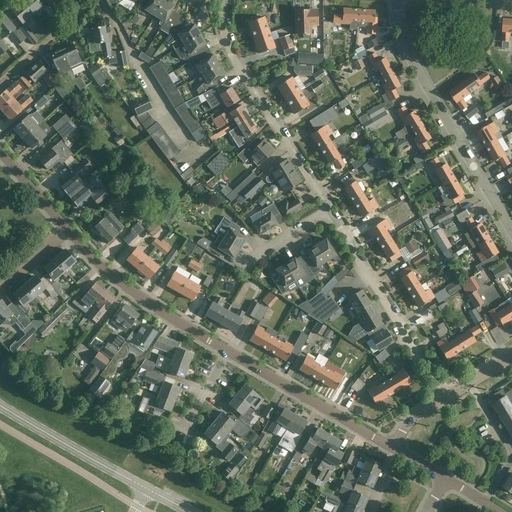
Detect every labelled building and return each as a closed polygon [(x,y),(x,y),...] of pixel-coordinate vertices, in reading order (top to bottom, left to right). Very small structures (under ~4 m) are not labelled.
[(36,0),(23,0),(22,2),(33,15),(38,21),(52,9),(44,0),(37,0),(36,0)] [(105,0),(112,11),(121,2),(121,0),(131,0),(135,2),(138,1),(138,0),(105,0)] [(154,17),(164,0),(150,0),(148,4),(143,1),(136,12),(145,17),(148,13),(154,17)] [(164,0),(154,17),(160,20),(159,25),(161,27),(174,12),(172,10),(174,6),(164,0)] [(33,15),(22,2),(12,10),(23,23),(33,15)] [(318,25),(317,9),(296,10),(297,35),(303,34),(303,38),(311,38),(310,25),(318,25)] [(357,22),(358,22),(359,10),(343,9),(342,16),(333,15),(333,23),(350,25),(350,30),(357,30),(357,22)] [(375,11),(359,10),(358,22),(367,23),(366,34),(376,35),(377,17),(374,17),(375,11)] [(161,27),(159,30),(169,35),(171,32),(180,26),(181,26),(180,23),(178,22),(181,16),(174,12),(161,27)] [(4,16),(0,19),(0,32),(5,38),(10,33),(20,45),(25,41),(28,38),(19,28),(16,30),(4,16)] [(254,39),(269,34),(264,18),(248,23),(254,39)] [(511,20),(503,20),(502,40),(508,41),(509,32),(511,32),(511,20)] [(33,35),(24,24),(19,28),(28,38),(33,45),(38,41),(48,33),(42,27),(33,35)] [(102,27),(101,24),(95,25),(94,28),(93,29),(94,36),(86,37),(88,48),(101,46),(103,58),(108,57),(110,64),(117,63),(117,67),(128,66),(127,62),(125,51),(115,53),(115,51),(112,52),(109,33),(107,34),(105,27),(102,27)] [(183,45),(200,35),(194,25),(183,31),(180,26),(171,32),(169,35),(165,41),(169,44),(175,41),(180,39),(183,45)] [(274,49),(269,34),(254,39),(259,55),(274,49)] [(294,47),(289,34),(278,38),(285,57),(294,53),(294,47)] [(183,45),(179,47),(183,55),(188,63),(199,56),(196,51),(206,45),(200,35),(183,45)] [(0,41),(0,55),(9,48),(2,40),(0,41)] [(71,71),(71,70),(83,65),(73,44),(61,49),(71,71)] [(49,72),(50,73),(55,79),(60,76),(66,72),(80,91),(83,88),(86,92),(89,90),(79,77),(76,79),(71,70),(71,71),(61,49),(51,54),(50,54),(42,58),(48,66),(46,68),(49,72)] [(312,54),(298,52),(297,63),(311,64),(312,54)] [(382,78),(392,73),(385,58),(381,60),(377,52),(368,57),(376,72),(379,71),(382,77),(382,78)] [(151,59),(141,53),(138,58),(148,64),(151,59)] [(199,56),(188,63),(193,71),(198,78),(202,75),(219,65),(212,55),(202,61),(199,56)] [(360,59),(354,63),(358,71),(365,67),(361,60),(360,59)] [(38,62),(26,73),(29,76),(29,77),(33,82),(42,74),(44,76),(49,72),(46,68),(44,69),(43,69),(38,62)] [(149,68),(152,74),(163,67),(159,62),(149,68)] [(111,85),(97,64),(88,70),(100,88),(104,85),(107,88),(111,85)] [(225,75),(219,65),(202,75),(205,81),(202,85),(196,90),(200,96),(202,95),(206,92),(217,87),(214,81),(225,75)] [(312,67),(294,66),(294,72),(297,76),(312,76),(312,67)] [(155,79),(166,72),(163,67),(152,74),(155,79)] [(316,82),(322,78),(328,74),(324,69),(312,76),(316,82)] [(158,84),(169,78),(166,72),(155,79),(158,84)] [(57,83),(55,79),(50,73),(42,79),(49,89),(57,83)] [(400,87),(392,73),(382,78),(382,77),(379,79),(383,86),(391,102),(399,98),(395,90),(400,87)] [(476,74),(463,84),(470,93),(491,78),(487,73),(479,78),(476,74)] [(31,86),(26,80),(23,76),(18,81),(26,90),(31,86)] [(291,77),(277,86),(286,100),(300,91),(293,80),(291,77)] [(502,85),(497,77),(491,81),(497,89),(502,85)] [(158,84),(162,89),(172,83),(169,78),(158,84)] [(323,87),(319,81),(310,87),(314,93),(323,87)] [(0,109),(2,111),(14,100),(11,97),(21,88),(16,83),(0,96),(0,109)] [(165,94),(175,88),(172,83),(162,89),(165,94)] [(58,84),(53,87),(59,95),(64,91),(58,84)] [(463,99),(470,93),(463,84),(450,94),(463,111),(468,106),(463,99)] [(220,92),(217,87),(206,92),(202,95),(211,109),(223,101),(228,108),(238,101),(231,89),(226,91),(225,89),(220,92)] [(168,99),(178,93),(175,88),(165,94),(168,99)] [(300,91),(286,100),(295,115),(309,106),(300,91)] [(171,104),(181,98),(178,93),(168,99),(171,104)] [(481,100),(488,108),(495,103),(488,94),(481,100)] [(18,104),(14,100),(2,111),(10,120),(32,101),(27,96),(18,104)] [(48,101),(43,96),(33,105),(38,110),(48,101)] [(184,103),(181,98),(171,104),(174,110),(184,103)] [(148,100),(130,109),(134,115),(136,118),(147,112),(153,109),(148,100)] [(190,111),(188,108),(184,103),(174,110),(180,118),(190,111)] [(363,124),(385,111),(381,104),(366,111),(367,113),(358,118),(361,125),(363,124)] [(474,105),(463,113),(469,120),(473,126),(479,123),(474,116),(479,112),(474,105)] [(237,126),(238,127),(250,119),(242,106),(225,116),(224,114),(212,121),(218,130),(233,120),(237,126)] [(496,112),(492,106),(483,111),(487,118),(496,112)] [(313,130),(337,118),(332,107),(308,119),(313,130)] [(413,131),(422,125),(414,112),(409,115),(404,107),(396,112),(405,126),(404,127),(403,129),(395,134),(398,139),(412,131),(413,131)] [(193,116),(190,111),(180,118),(183,123),(193,116)] [(389,119),(385,111),(363,124),(369,135),(375,132),(372,128),(389,119)] [(28,117),(14,129),(23,139),(36,126),(43,120),(35,112),(34,113),(33,114),(32,114),(30,115),(29,115),(28,117)] [(97,120),(91,112),(84,117),(90,125),(97,120)] [(156,124),(147,112),(136,118),(144,129),(146,131),(156,124)] [(144,129),(136,118),(134,115),(129,119),(138,130),(139,129),(141,131),(144,129)] [(197,121),(193,116),(183,123),(187,128),(197,121)] [(52,126),(56,131),(57,131),(67,122),(63,117),(52,126)] [(70,119),(67,122),(57,131),(56,131),(63,139),(77,128),(70,119)] [(237,126),(228,132),(238,148),(245,144),(242,139),(244,137),(257,130),(256,129),(250,120),(250,119),(238,127),(237,126)] [(190,133),(200,126),(197,121),(187,128),(190,133)] [(150,128),(146,131),(150,136),(161,127),(157,122),(156,123),(156,124),(150,128)] [(487,147),(497,141),(493,135),(499,131),(494,123),(478,132),(487,147)] [(331,143),(330,143),(327,138),(333,134),(327,125),(312,135),(321,150),(331,143)] [(422,125),(413,131),(416,137),(413,139),(423,155),(430,150),(425,143),(431,139),(422,125)] [(36,126),(23,139),(31,148),(45,136),(36,126)] [(207,136),(200,126),(190,133),(197,142),(207,136)] [(122,135),(116,127),(112,130),(117,136),(113,139),(119,147),(125,142),(121,136),(122,135)] [(154,141),(165,132),(161,127),(150,136),(154,141)] [(212,142),(226,133),(224,129),(209,137),(212,142)] [(168,137),(165,132),(154,141),(157,146),(168,137)] [(331,143),(321,150),(330,164),(334,161),(340,170),(345,166),(335,150),(347,142),(343,135),(330,143),(331,143)] [(172,142),(168,137),(157,146),(161,151),(172,142)] [(410,150),(403,139),(391,145),(398,157),(410,150)] [(259,145),(254,140),(237,155),(244,162),(249,157),(257,166),(274,151),(264,140),(259,145)] [(54,148),(39,160),(41,162),(40,163),(42,166),(44,166),(48,170),(58,162),(61,165),(73,155),(67,148),(66,149),(60,143),(61,141),(57,145),(53,147),(54,148)] [(510,165),(497,141),(487,147),(496,162),(500,160),(505,168),(510,165)] [(176,147),(172,142),(161,151),(165,156),(176,147)] [(180,152),(176,147),(165,156),(168,161),(180,152)] [(229,162),(220,153),(206,166),(215,175),(229,162)] [(361,166),(366,173),(376,167),(379,172),(386,167),(379,155),(361,166)] [(350,163),(353,168),(364,162),(361,157),(350,163)] [(85,182),(86,182),(87,181),(81,174),(91,166),(86,159),(79,164),(75,159),(67,166),(73,173),(60,184),(69,195),(85,182)] [(443,184),(453,177),(446,165),(441,167),(436,159),(430,162),(443,184)] [(276,179),(293,169),(288,160),(276,166),(276,168),(271,171),(269,173),(270,175),(266,178),(266,180),(267,182),(270,183),(276,179)] [(301,182),(293,169),(276,179),(283,192),(301,182)] [(253,172),(241,182),(246,188),(257,177),(253,172)] [(243,191),(240,193),(247,200),(263,183),(257,177),(246,188),(243,191)] [(354,201),(363,195),(352,177),(344,182),(346,186),(345,187),(354,201)] [(463,194),(453,177),(443,184),(443,185),(438,188),(442,195),(447,192),(455,205),(464,199),(462,195),(463,194)] [(85,182),(69,195),(78,207),(90,197),(97,205),(108,196),(101,187),(98,186),(95,185),(92,186),(90,187),(86,182),(85,182)] [(205,192),(200,183),(193,188),(198,196),(205,192)] [(243,191),(238,186),(232,191),(226,197),(231,202),(240,193),(243,191)] [(268,200),(263,195),(257,202),(261,207),(268,200)] [(363,195),(354,201),(363,216),(378,207),(374,199),(368,203),(363,195)] [(302,207),(297,199),(288,204),(287,202),(279,207),(285,217),(302,207)] [(279,214),(273,204),(261,211),(263,217),(252,224),(259,236),(278,224),(273,218),(279,214)] [(450,210),(436,218),(439,224),(454,216),(450,210)] [(110,213),(108,212),(105,213),(104,215),(105,217),(106,218),(105,220),(104,219),(94,229),(107,243),(124,228),(111,213),(111,214),(110,213)] [(166,212),(158,219),(163,223),(170,214),(166,212)] [(214,233),(219,236),(240,249),(246,239),(235,233),(239,227),(224,218),(218,226),(214,233)] [(470,231),(464,235),(472,249),(479,245),(489,239),(481,224),(476,227),(471,219),(465,222),(470,231)] [(386,220),(371,229),(380,244),(390,238),(390,237),(395,234),(389,224),(386,220)] [(161,230),(154,222),(146,230),(153,237),(161,230)] [(131,233),(123,240),(127,245),(144,230),(138,223),(130,229),(132,230),(133,232),(131,233)] [(451,247),(440,228),(431,233),(442,252),(451,247)] [(240,249),(219,236),(214,244),(204,238),(202,239),(200,240),(199,241),(197,242),(196,244),(207,251),(208,249),(221,257),(223,253),(234,259),(240,249)] [(151,244),(156,248),(161,242),(156,238),(151,244)] [(405,262),(406,261),(416,255),(414,252),(419,248),(416,243),(407,249),(405,246),(398,251),(390,238),(380,244),(389,259),(390,258),(393,262),(402,257),(405,262)] [(325,239),(315,246),(326,262),(331,259),(335,262),(340,260),(337,255),(335,256),(325,239)] [(482,252),(477,255),(482,263),(485,269),(493,264),(490,259),(498,254),(489,239),(479,245),(482,252)] [(161,242),(156,248),(160,252),(165,246),(161,242)] [(306,266),(313,276),(322,271),(320,266),(326,262),(315,246),(306,252),(312,262),(306,266)] [(126,260),(138,270),(148,258),(136,248),(126,260)] [(179,252),(174,248),(163,264),(168,267),(179,252)] [(65,250),(54,259),(64,270),(75,261),(65,250)] [(416,255),(406,261),(410,267),(414,265),(415,268),(429,259),(424,251),(416,256),(416,255)] [(148,258),(138,270),(149,280),(159,267),(148,258)] [(64,270),(54,259),(44,268),(54,280),(61,273),(65,278),(68,275),(64,270)] [(284,265),(295,281),(300,278),(304,282),(313,276),(306,266),(301,269),(294,259),(284,265)] [(187,266),(193,269),(196,262),(191,260),(187,266)] [(503,265),(501,261),(489,268),(496,280),(509,272),(504,264),(503,265)] [(202,265),(196,262),(193,269),(198,272),(202,265)] [(295,281),(284,265),(283,266),(281,263),(274,267),(276,270),(274,271),(281,281),(275,285),(282,295),(288,291),(291,291),(296,289),(298,288),(294,282),(295,281)] [(174,272),(166,286),(179,294),(187,280),(187,279),(190,274),(177,267),(174,272)] [(343,268),(335,277),(338,283),(348,273),(343,268)] [(402,279),(411,294),(421,287),(410,268),(400,274),(403,278),(402,279)] [(89,278),(86,274),(75,283),(79,288),(89,278)] [(35,276),(24,285),(39,302),(42,300),(37,294),(44,288),(49,293),(54,289),(50,285),(43,277),(39,280),(35,276)] [(212,279),(207,276),(202,285),(207,287),(212,279)] [(326,297),(338,283),(335,277),(334,276),(321,290),(322,291),(326,297)] [(200,287),(187,280),(179,294),(192,301),(200,287)] [(461,289),(456,280),(445,287),(450,296),(461,289)] [(55,281),(50,285),(54,289),(59,295),(61,298),(65,301),(69,297),(66,294),(55,281)] [(86,314),(106,290),(96,282),(82,299),(78,296),(72,303),(86,314)] [(35,306),(39,302),(24,285),(13,294),(17,299),(13,303),(24,316),(29,312),(23,306),(30,301),(35,306)] [(421,287),(411,294),(420,308),(436,298),(430,290),(425,293),(421,287)] [(115,298),(106,290),(86,314),(78,325),(81,327),(89,316),(95,321),(115,298)] [(362,290),(347,299),(354,309),(348,312),(352,318),(357,315),(368,332),(382,324),(362,290)] [(322,291),(313,298),(319,306),(328,299),(326,297),(322,291)] [(484,304),(475,291),(467,296),(475,309),(484,304)] [(278,299),(270,292),(262,301),(270,308),(278,299)] [(319,306),(313,311),(308,314),(307,315),(319,323),(321,324),(340,309),(330,297),(328,299),(319,306)] [(205,315),(220,324),(227,312),(219,307),(222,300),(217,298),(214,304),(212,303),(205,315)] [(0,301),(0,325),(3,323),(5,325),(12,326),(16,323),(22,330),(30,323),(24,316),(13,303),(12,302),(6,308),(0,301)] [(246,314),(253,317),(260,305),(252,301),(246,314)] [(511,319),(511,308),(507,301),(498,306),(499,307),(493,310),(493,309),(488,311),(498,327),(502,325),(502,326),(511,319)] [(449,306),(446,302),(437,307),(439,311),(449,306)] [(120,308),(110,320),(118,326),(120,324),(126,329),(128,327),(133,331),(140,322),(134,318),(137,314),(124,304),(121,309),(120,308)] [(267,309),(260,305),(253,317),(260,321),(267,309)] [(308,314),(313,311),(310,306),(303,311),(308,314)] [(481,320),(474,309),(468,313),(474,324),(481,320)] [(236,316),(227,312),(220,324),(236,332),(242,320),(241,319),(244,313),(239,310),(236,316)] [(63,318),(57,311),(50,318),(56,325),(63,318)] [(326,327),(319,323),(313,331),(321,336),(326,327)] [(448,332),(443,323),(437,326),(439,330),(435,332),(439,338),(448,332)] [(111,360),(100,375),(105,379),(107,376),(108,376),(110,376),(111,376),(112,375),(113,374),(114,373),(115,371),(115,370),(115,368),(115,367),(115,365),(119,360),(120,360),(121,360),(123,359),(124,358),(125,357),(126,356),(126,355),(127,354),(127,352),(127,351),(126,349),(126,348),(129,344),(143,353),(156,332),(146,326),(143,324),(141,327),(136,335),(130,331),(124,341),(111,360)] [(372,339),(366,343),(373,354),(393,342),(386,331),(382,324),(368,332),(370,335),(372,339)] [(48,333),(42,326),(37,331),(44,337),(48,333)] [(455,340),(461,351),(476,342),(473,337),(482,332),(478,326),(455,340)] [(268,350),(274,339),(273,339),(276,332),(267,327),(265,331),(257,327),(250,340),(268,350)] [(336,343),(340,336),(328,329),(323,336),(336,343)] [(359,336),(350,331),(345,339),(354,345),(359,336)] [(308,336),(301,333),(295,343),(302,347),(308,336)] [(32,335),(30,337),(24,343),(29,348),(37,340),(32,335)] [(173,355),(171,360),(187,366),(192,353),(178,348),(180,343),(160,335),(152,347),(173,355)] [(124,341),(117,336),(111,345),(107,343),(100,352),(111,360),(124,341)] [(284,345),(274,339),(268,350),(286,360),(294,347),(285,342),(284,345)] [(447,360),(461,351),(455,340),(449,344),(446,339),(437,344),(447,360)] [(322,349),(330,353),(334,345),(326,341),(322,349)] [(389,356),(385,349),(375,357),(380,363),(389,356)] [(109,360),(98,351),(90,363),(94,366),(83,381),(90,386),(109,360)] [(317,380),(323,368),(314,363),(315,361),(306,356),(299,370),(317,380)] [(165,357),(161,367),(162,370),(167,371),(166,372),(182,378),(187,366),(171,360),(165,357)] [(152,372),(152,371),(155,363),(144,359),(138,368),(140,369),(146,371),(146,370),(152,372)] [(323,368),(317,380),(335,390),(343,376),(335,372),(333,374),(323,368)] [(140,369),(138,375),(144,377),(142,381),(143,381),(143,379),(150,381),(149,383),(157,387),(155,392),(158,393),(174,399),(179,387),(162,380),(163,376),(165,377),(165,376),(152,371),(152,372),(146,370),(146,371),(140,369)] [(396,376),(386,382),(393,393),(411,383),(403,369),(395,373),(396,376)] [(110,383),(100,375),(88,390),(99,398),(110,383)] [(365,379),(361,375),(358,379),(358,378),(351,388),(358,393),(365,384),(363,382),(365,379)] [(375,404),(393,393),(386,382),(377,388),(375,385),(367,390),(375,404)] [(244,384),(236,394),(249,405),(255,410),(263,400),(257,395),(244,384)] [(498,402),(494,404),(500,415),(511,407),(511,390),(505,394),(502,389),(494,395),(498,402)] [(169,411),(174,399),(158,393),(156,399),(150,397),(150,399),(147,399),(136,395),(130,409),(145,414),(148,406),(153,408),(153,410),(160,413),(162,411),(163,411),(164,409),(169,411)] [(240,415),(237,418),(237,419),(246,426),(253,417),(249,414),(245,410),(249,405),(236,394),(227,404),(240,415)] [(275,410),(267,405),(261,415),(269,420),(275,410)] [(507,426),(511,422),(511,407),(500,415),(507,426)] [(287,427),(294,415),(283,408),(279,416),(277,415),(268,430),(275,435),(281,424),(287,427)] [(130,417),(117,410),(114,415),(127,423),(130,417)] [(221,412),(213,422),(226,433),(227,434),(231,430),(234,432),(243,439),(250,430),(246,426),(237,419),(237,418),(234,416),(233,418),(230,416),(226,416),(221,412)] [(287,427),(277,444),(290,452),(294,446),(303,431),(301,430),(306,421),(294,415),(287,427)] [(213,422),(203,434),(216,445),(215,446),(222,452),(220,454),(228,460),(237,449),(230,442),(229,443),(225,440),(229,435),(228,434),(227,434),(226,433),(213,422)] [(320,447),(328,434),(317,428),(312,436),(310,435),(301,450),(309,454),(315,444),(320,447)] [(268,436),(262,432),(254,445),(260,448),(268,436)] [(342,453),(337,450),(335,449),(340,441),(328,434),(320,447),(327,451),(316,469),(320,472),(317,478),(325,482),(342,453)] [(355,452),(347,449),(342,461),(350,465),(355,452)] [(301,455),(295,452),(287,466),(287,467),(286,468),(292,471),(301,455)] [(247,459),(241,454),(232,464),(231,463),(221,474),(230,482),(240,471),(238,470),(247,459)] [(363,463),(361,469),(376,476),(382,464),(366,457),(365,458),(360,455),(357,461),(363,463)] [(376,476),(361,469),(353,466),(351,472),(348,470),(343,481),(354,486),(356,481),(371,488),(376,476)] [(511,473),(503,488),(511,493),(511,473)] [(249,486),(236,478),(233,482),(247,490),(249,486)] [(354,486),(343,481),(341,485),(338,484),(336,490),(349,496),(346,502),(362,509),(367,497),(352,490),(354,486)] [(360,511),(362,509),(346,502),(322,491),(320,495),(325,498),(325,500),(326,503),(334,507),(332,511),(360,511)]
